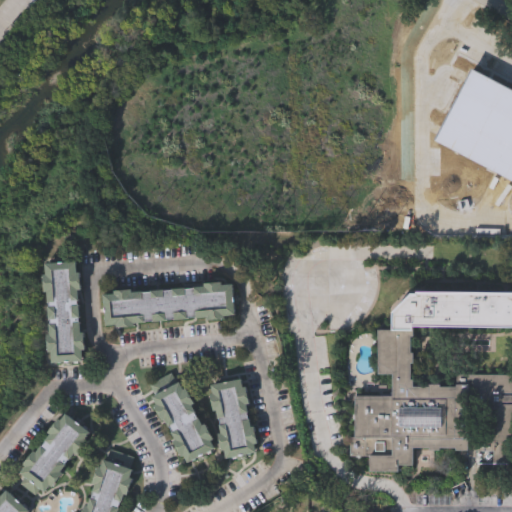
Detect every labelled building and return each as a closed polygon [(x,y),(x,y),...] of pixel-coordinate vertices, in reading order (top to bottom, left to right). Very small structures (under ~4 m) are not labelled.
[(44,261),(80,260),(85,361),(49,363),(44,261)] [(101,290),(231,282),(233,316),(103,324),(101,290)] [(410,389),(410,333),(375,333),(375,377),(390,377),(390,399),(351,399),(351,460),(367,460),(367,475),(398,475),(398,469),(412,469),(412,452),(511,452),(511,377),(469,378),(469,389),(410,389)] [(186,462),(148,396),(154,392),(150,384),(173,371),(216,445),(186,462)] [(224,459),(211,384),(247,378),(260,452),(224,459)] [(44,498),(16,477),(64,410),(92,430),(44,498)] [(83,511),(102,457),(135,469),(120,511),(83,511)] [(0,511),(0,492),(5,487),(32,510),(30,511),(0,511)]
